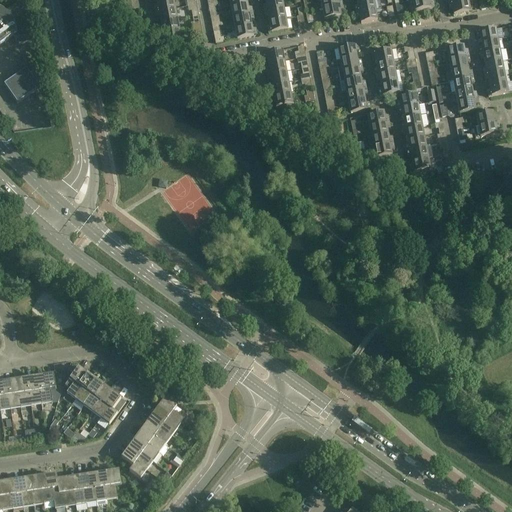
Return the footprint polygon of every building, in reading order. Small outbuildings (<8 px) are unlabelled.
[(0,45),(15,35),(16,34),(19,45),(34,42),(25,1),(23,0),(5,13),(0,9),(0,45)] [(156,14),(175,10),(173,0),(165,0),(156,2),(157,7),(155,8),(156,14)] [(217,0),(214,1),(207,2),(209,8),(215,7),(218,6),(217,0)] [(229,0),(231,8),(248,5),(247,0),(249,0),(229,0)] [(282,0),(274,0),(265,2),(266,6),(263,7),(264,13),(284,9),(282,0)] [(320,0),(323,10),(342,6),(341,0),(340,0),(338,0),(320,0)] [(358,8),(355,8),(356,14),(376,10),(373,0),(372,0),(357,3),(358,8)] [(430,3),(429,0),(422,0),(412,2),(415,13),(434,10),(433,3),(430,3)] [(479,0),(481,11),(488,10),(485,0),(479,0)] [(471,13),(469,2),(449,6),(450,12),(453,11),(454,16),(471,13)] [(402,4),(395,5),(398,17),(404,16),(402,4)] [(249,10),(248,5),(231,8),(233,19),(253,15),(252,9),(249,10)] [(340,12),(343,12),(342,6),(323,10),(325,21),(342,18),(340,12)] [(386,8),(389,20),(395,18),(393,7),(386,8)] [(284,9),(264,13),(265,19),(268,18),(269,23),(286,20),(284,9)] [(175,10),(156,14),(157,20),(160,19),(161,24),(177,21),(175,10)] [(378,22),(376,10),(356,14),(357,20),(360,20),(361,25),(378,22)] [(312,12),(305,13),(308,24),(314,23),(312,12)] [(233,19),(235,30),(252,27),(251,22),(254,21),(253,15),(233,19)] [(305,28),(303,17),(299,17),(297,18),(299,29),(305,28)] [(269,23),(270,28),(267,28),(269,35),(288,31),(286,20),(269,23)] [(179,31),(177,21),(161,24),(161,28),(158,29),(160,35),(179,31)] [(257,37),(256,30),(253,31),(252,27),(235,30),(237,41),(257,37)] [(478,40),(480,40),(481,44),(498,41),(496,30),(476,34),(478,40)] [(164,40),(165,45),(182,42),(179,31),(160,35),(161,41),(164,40)] [(482,49),(479,50),(480,55),(500,52),(503,51),(501,40),(498,41),(481,44),(482,49)] [(359,53),(358,46),(334,51),(336,62),(357,58),(356,54),(359,53)] [(444,63),(449,62),(469,58),(468,52),(465,52),(464,47),(442,52),(444,63)] [(396,50),(372,55),(372,58),(373,61),(376,61),(377,65),(394,62),(398,61),(396,50)] [(285,62),(282,51),(263,55),(264,62),(267,61),(268,66),(285,62)] [(502,62),(500,52),(480,55),(482,61),(485,61),(486,65),(502,62)] [(357,58),(336,62),(339,73),(362,68),(361,62),(358,63),(357,58)] [(470,64),(469,58),(449,62),(451,72),(468,69),(467,64),(470,64)] [(42,80),(38,60),(24,63),(26,68),(26,70),(4,85),(17,104),(40,88),(36,83),(41,80),(42,80)] [(285,62),(268,66),(269,70),(266,71),(267,77),(287,73),(285,62)] [(375,71),(376,77),(396,73),(394,62),(377,65),(378,70),(375,71)] [(485,77),(504,73),(502,62),(486,65),(486,70),(483,71),(485,77)] [(361,79),(360,75),(363,74),(362,68),(339,73),(341,83),(361,79)] [(451,72),(446,73),(448,84),(449,83),(453,83),(473,79),(472,73),(469,73),(468,69),(451,72)] [(377,82),(380,82),(381,87),(398,83),(401,83),(399,72),(396,73),(376,77),(377,82)] [(507,72),(504,73),(485,77),(486,82),(489,82),(490,87),(507,83),(510,83),(507,72)] [(271,82),(272,87),(289,84),(287,73),(267,77),(268,83),(271,82)] [(362,84),(361,79),(341,83),(339,84),(341,94),(347,93),(366,90),(365,83),(362,84)] [(453,83),(449,83),(451,94),(455,93),(472,90),(471,85),(474,85),(473,79),(453,83)] [(398,83),(381,87),(382,91),(379,92),(380,98),(403,94),(401,83),(398,83)] [(507,83),(490,87),(491,91),(487,92),(489,98),(509,94),(507,83)] [(289,84),(272,87),(273,91),(270,92),(271,98),(291,94),(289,84)] [(307,97),(305,97),(306,103),(315,101),(312,90),(306,91),(307,97)] [(364,96),(368,95),(366,90),(347,93),(349,104),(365,101),(364,96)] [(455,93),(457,104),(477,100),(476,94),(473,95),(472,90),(455,93)] [(430,104),(436,103),(434,92),(427,93),(430,104)] [(291,94),(271,98),(272,104),(275,103),(276,109),(281,108),(282,114),(294,111),(291,94)] [(399,110),(418,106),(416,95),(399,98),(400,104),(397,104),(399,110)] [(477,100),(457,104),(460,115),(476,112),(475,107),(478,106),(477,100)] [(366,105),(365,101),(349,104),(351,115),(371,111),(369,105),(366,105)] [(420,117),(418,106),(399,110),(400,116),(403,115),(404,120),(420,117)] [(446,106),(440,107),(442,118),(448,117),(446,106)] [(367,116),(369,127),(389,123),(388,117),(385,118),(384,113),(367,116)] [(476,116),(478,127),(498,123),(497,118),(494,118),(493,113),(476,116)] [(420,117),(404,120),(405,125),(402,125),(403,131),(422,127),(420,117)] [(390,129),(389,123),(369,127),(371,138),(388,135),(387,130),(390,129)] [(499,130),(498,123),(478,127),(473,128),(476,139),(497,135),(496,130),(499,130)] [(424,138),(422,127),(403,131),(404,137),(407,137),(408,141),(424,138)] [(463,130),(457,131),(459,143),(468,141),(467,135),(464,136),(463,130)] [(392,138),(389,139),(388,135),(368,139),(370,149),(373,149),(393,145),(392,138)] [(424,138),(408,141),(409,146),(406,147),(407,152),(426,149),(424,138)] [(392,156),(391,151),(394,150),(393,145),(373,149),(370,149),(368,150),(370,161),(392,156)] [(408,158),(411,158),(412,162),(428,159),(433,158),(431,148),(426,149),(407,152),(408,158)] [(411,174),(414,174),(431,170),(428,159),(412,162),(413,167),(410,168),(411,174)] [(155,357),(151,364),(157,368),(161,362),(155,357)] [(67,395),(76,401),(84,390),(79,387),(88,375),(79,368),(65,387),(70,391),(67,395)] [(67,374),(61,372),(59,379),(65,381),(67,374)] [(40,393),(42,404),(42,406),(53,404),(51,391),(57,390),(54,375),(43,377),(46,392),(40,393)] [(76,401),(72,406),(80,412),(84,407),(92,396),(87,393),(96,381),(88,375),(79,387),(84,390),(76,401)] [(29,394),(31,408),(42,406),(42,404),(40,393),(46,392),(43,377),(33,379),(35,393),(29,394)] [(19,396),(20,404),(21,409),(31,408),(29,394),(35,393),(33,379),(23,380),(25,395),(19,396)] [(21,409),(20,404),(19,396),(25,395),(23,380),(12,382),(14,397),(8,398),(10,411),(21,409)] [(87,393),(92,396),(84,407),(93,413),(99,404),(101,402),(96,399),(104,387),(96,381),(87,393)] [(4,398),(0,398),(0,412),(0,413),(10,411),(9,404),(8,398),(14,397),(12,382),(6,383),(2,384),(4,398)] [(101,402),(99,404),(93,413),(101,419),(109,408),(104,405),(113,393),(104,387),(96,399),(101,402)] [(101,420),(97,425),(105,431),(109,425),(110,426),(118,414),(126,403),(122,400),(113,393),(105,404),(104,405),(109,408),(101,419),(101,420)] [(162,404),(159,408),(170,417),(167,422),(178,430),(185,421),(182,419),(185,414),(177,408),(172,404),(165,400),(162,404)] [(172,438),(178,430),(167,422),(170,417),(159,408),(153,417),(164,425),(161,430),(172,438)] [(166,447),(172,438),(161,430),(164,425),(153,417),(146,425),(158,434),(155,439),(166,447)] [(160,455),(166,447),(155,439),(158,434),(146,425),(140,433),(152,442),(148,447),(160,455)] [(84,431),(81,435),(78,433),(75,437),(83,443),(89,434),(84,431)] [(154,464),(160,455),(148,447),(152,442),(140,433),(134,442),(146,450),(142,455),(154,464)] [(147,472),(154,464),(142,455),(146,450),(134,442),(128,450),(140,459),(136,464),(147,472)] [(141,480),(147,472),(136,464),(140,459),(128,450),(121,459),(133,467),(130,472),(141,480)] [(119,472),(108,473),(111,488),(105,488),(107,502),(118,500),(116,487),(121,486),(119,472)] [(100,489),(95,490),(97,504),(97,508),(108,506),(107,502),(105,488),(111,488),(108,473),(98,475),(100,489)] [(49,491),(43,492),(44,506),(45,510),(55,508),(54,496),(60,495),(57,481),(57,475),(46,477),(49,491)] [(100,489),(98,475),(88,477),(90,491),(84,492),(86,505),(97,504),(95,490),(100,489)] [(32,494),(34,507),(44,506),(42,492),(49,491),(46,477),(36,479),(38,493),(32,494)] [(90,491),(88,477),(78,478),(80,492),(74,493),(76,507),(86,505),(84,492),(90,491)] [(80,492),(78,478),(68,480),(69,494),(64,495),(66,508),(76,507),(74,493),(80,492)] [(298,488),(302,483),(296,478),(292,483),(298,488)] [(21,496),(23,509),(34,507),(32,494),(38,493),(36,479),(25,480),(27,495),(21,496)] [(25,480),(14,482),(17,496),(11,497),(13,511),(23,509),(21,496),(27,495),(25,480)] [(69,494),(68,480),(57,481),(60,495),(54,496),(55,508),(55,510),(66,508),(64,495),(69,494)] [(2,511),(4,511),(13,511),(11,497),(17,496),(14,482),(4,484),(6,498),(0,499),(2,511)]
